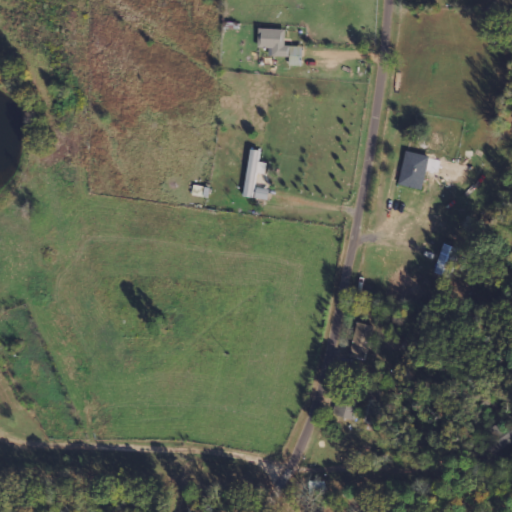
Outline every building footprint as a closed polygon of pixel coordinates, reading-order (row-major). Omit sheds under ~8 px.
[(286,30),(260,29),(260,48),(270,49),(269,57),(290,58),(289,66),(303,66),(303,47),(285,46),(286,30)] [(261,150),(250,149),(244,196),(254,197),(257,173),(266,174),(267,162),(260,161),(261,150)] [(431,157),(406,150),(397,184),(422,190),(431,157)] [(208,197),(210,187),(193,185),(192,195),(208,197)] [(435,272),(451,277),(460,248),(443,243),(435,272)] [(365,360),(374,326),(358,322),(349,356),(365,360)]
